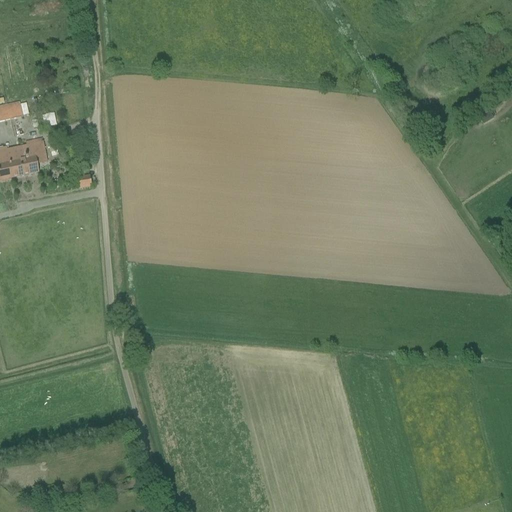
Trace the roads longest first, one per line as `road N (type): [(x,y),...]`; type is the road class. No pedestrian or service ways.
road 1 (unclassified): [(163,511),(111,313),(95,69)]
road 2 (unclassified): [(383,93),(511,287)]
